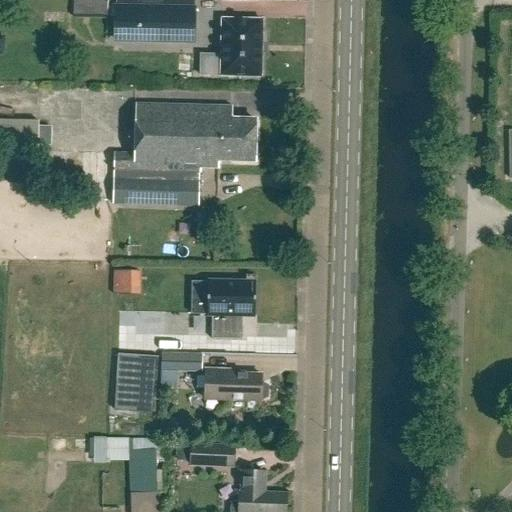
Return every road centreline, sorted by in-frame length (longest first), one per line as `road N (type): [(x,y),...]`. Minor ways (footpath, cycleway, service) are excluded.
road 1 (residential): [(311,511),(325,0)]
road 2 (unclassified): [(452,511),(466,0)]
road 3 (secondary): [(338,511),(350,0)]
